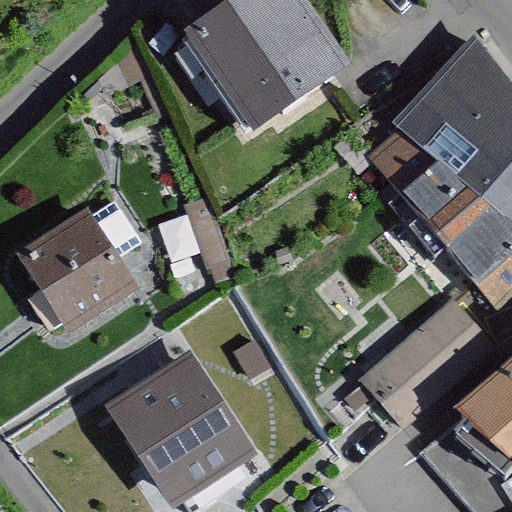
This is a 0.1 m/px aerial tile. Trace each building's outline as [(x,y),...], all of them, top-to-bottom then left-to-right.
[(243,0),(193,34),(259,129),(354,64),(309,0),(243,0)] [(511,80),(477,33),(370,160),(501,304),(511,293),(511,80)] [(23,254),(77,336),(149,289),(95,207),(23,254)] [(368,373),(382,406),(484,321),(458,305),(368,373)] [(111,405),(179,501),(254,448),(186,352),(111,405)] [(511,365),(463,410),(511,462),(511,365)] [(425,449),(445,484),(474,467),(454,432),(425,449)]
